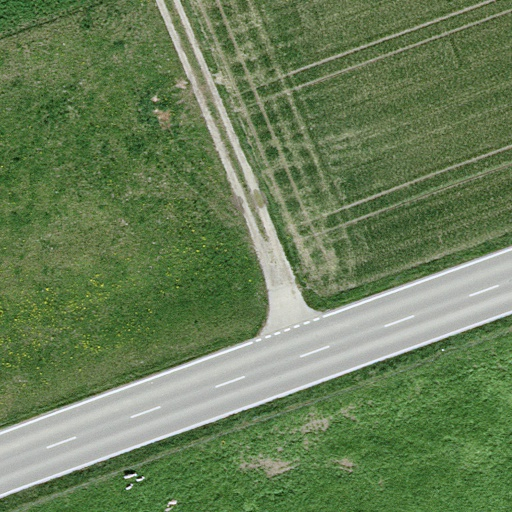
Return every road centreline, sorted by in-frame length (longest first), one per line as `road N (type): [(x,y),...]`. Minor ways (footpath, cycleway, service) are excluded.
road 1 (tertiary): [(0,466),(511,280)]
road 2 (track): [(301,355),(152,0)]
